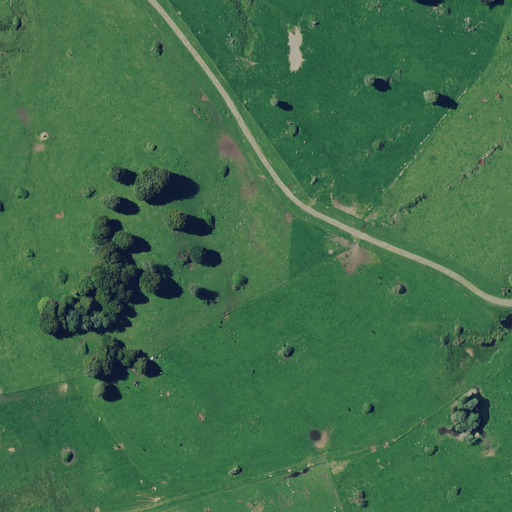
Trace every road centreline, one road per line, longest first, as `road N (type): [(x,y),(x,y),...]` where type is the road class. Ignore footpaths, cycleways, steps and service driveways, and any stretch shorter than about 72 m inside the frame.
road 1 (track): [(159,0),(268,168),(349,225),(511,285)]
road 2 (track): [(161,511),(358,455),(432,422),(511,355)]
